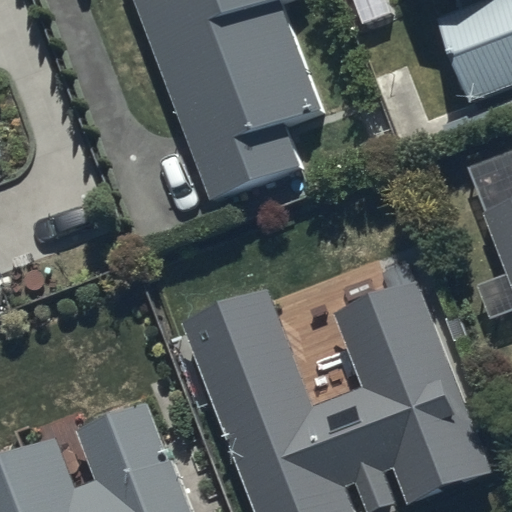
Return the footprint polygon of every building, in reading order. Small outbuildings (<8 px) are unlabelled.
[(134,0),(213,206),(302,172),(286,130),(324,116),(282,4),(291,0),(134,0)] [(511,0),(431,0),(472,101),(511,84),(511,0)] [(0,297),(10,293),(0,268),(0,205),(6,202),(0,186),(0,177),(14,172),(0,138),(0,297)] [(511,152),(468,170),(511,282),(511,152)] [(274,298),(192,330),(263,511),(359,511),(354,497),(364,492),(371,511),(403,511),(392,483),(401,479),(413,511),(423,511),(499,482),(424,291),(339,325),(367,396),(320,414),(274,298)] [(64,455),(0,481),(0,511),(189,511),(153,421),(84,449),(103,498),(84,506),(64,455)]
